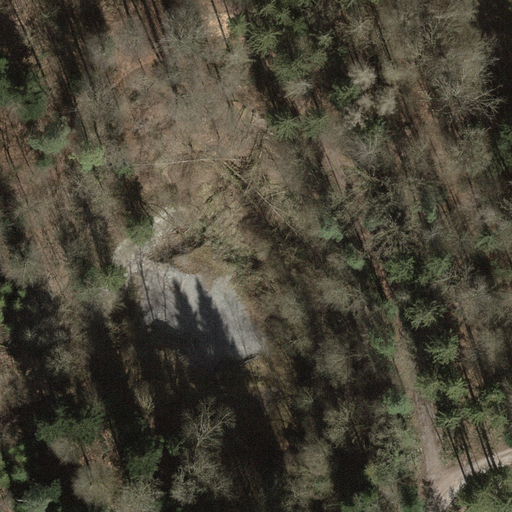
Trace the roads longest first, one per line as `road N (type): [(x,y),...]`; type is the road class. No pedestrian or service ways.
road 1 (track): [(442,479),(351,190),(235,0)]
road 2 (track): [(0,412),(78,381),(137,377),(176,385),(235,419),(278,428)]
